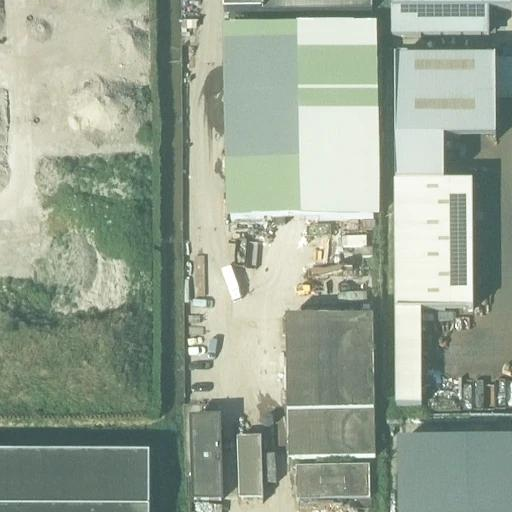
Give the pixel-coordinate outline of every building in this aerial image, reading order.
[(228,0),(229,18),(372,17),(371,0),(228,0)] [(511,0),(390,0),(391,39),(487,38),(487,39),(488,39),(488,12),(511,12),(511,13),(511,12),(511,0)] [(232,222),(264,221),(373,221),(373,29),(262,29),(231,29),(232,222)] [(511,62),(395,63),(395,144),(444,143),(495,143),(495,103),(511,102),(511,62)] [(444,186),(396,186),(396,313),(421,313),(473,313),(472,186),(444,186)] [(292,462),(375,461),(373,320),(290,321),(292,462)] [(192,419),(194,506),(228,505),(226,418),(192,419)] [(266,503),(264,441),(240,442),(242,504),(266,503)] [(511,511),(511,441),(402,443),(402,511),(511,511)] [(0,511),(149,511),(150,458),(0,457),(0,511)] [(302,505),(373,503),(372,471),(301,473),(302,505)]
